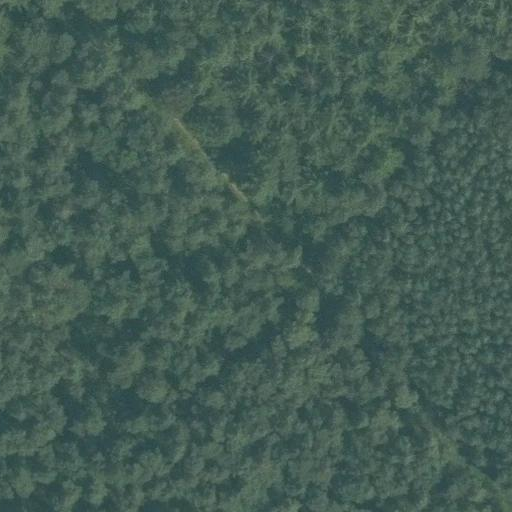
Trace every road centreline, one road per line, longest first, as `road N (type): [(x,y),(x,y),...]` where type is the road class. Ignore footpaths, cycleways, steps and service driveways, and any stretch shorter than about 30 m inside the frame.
road 1 (track): [(66,0),(307,251)]
road 2 (track): [(511,486),(307,251)]
